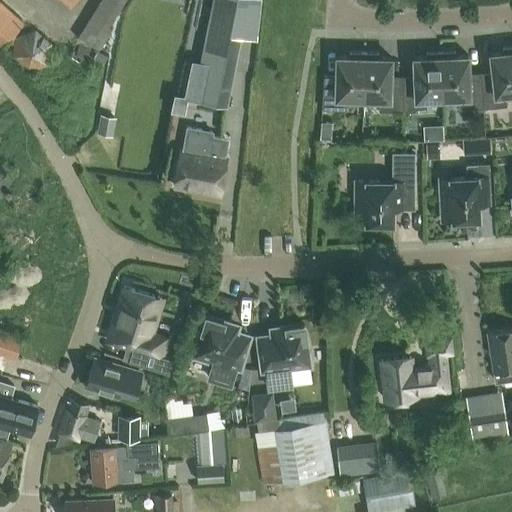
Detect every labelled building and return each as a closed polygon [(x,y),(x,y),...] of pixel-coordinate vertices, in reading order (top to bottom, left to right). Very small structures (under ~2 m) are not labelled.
[(75,0),(58,0),(70,8),(75,0)] [(107,56),(98,51),(112,30),(109,28),(125,0),(98,0),(68,51),(100,69),(107,56)] [(200,62),(193,99),(225,106),(236,51),(230,44),(231,39),(239,40),(239,36),(255,39),(256,39),(260,0),(212,0),(212,3),(200,62)] [(0,51),(14,36),(23,25),(0,4),(0,51)] [(14,36),(10,58),(27,72),(47,64),(51,43),(35,29),(14,36)] [(492,77),(480,78),(483,108),(506,106),(505,94),(511,93),(511,46),(502,48),(502,52),(490,54),(492,77)] [(483,108),(480,78),(468,79),(468,55),(455,56),(455,51),(440,52),(442,98),(459,97),(459,109),(483,108)] [(362,99),(364,52),(349,52),(349,56),(336,56),(336,80),(323,80),(322,109),(345,110),(346,98),(362,99)] [(378,53),(364,52),(362,99),(379,99),(379,111),(402,112),(402,82),(390,81),(391,58),(378,57),(378,53)] [(414,81),(402,82),(402,112),(426,111),(425,99),(442,98),(440,52),(426,52),(426,57),(413,57),(414,81)] [(110,135),(116,115),(103,112),(98,132),(110,135)] [(186,128),(182,151),(180,151),(174,187),(218,195),(225,159),(220,158),(223,140),(210,137),(211,133),(186,128)] [(478,139),(463,140),(464,154),(479,153),(478,139)] [(425,144),(426,158),(434,158),(439,152),(439,144),(425,144)] [(404,210),(404,206),(414,206),(414,153),(392,153),(392,181),(355,180),(355,222),(367,222),(367,227),(380,227),(380,222),(393,222),(393,209),(404,210)] [(467,177),(449,178),(439,178),(441,220),(453,219),(453,224),(467,223),(467,219),(479,218),(479,205),(491,204),(488,164),(466,165),(467,177)] [(0,198),(14,178),(0,168),(0,198)] [(109,333),(107,341),(121,345),(132,349),(128,362),(168,374),(172,360),(163,357),(169,339),(151,334),(156,316),(162,298),(154,296),(124,287),(109,333)] [(237,325),(230,323),(206,316),(193,356),(213,362),(208,378),(230,385),(236,366),(239,367),(248,336),(235,332),(237,325)] [(271,328),(272,333),(272,335),(258,337),(262,369),(266,369),(268,388),(291,385),(289,368),(309,366),(304,324),(271,328)] [(511,328),(487,332),(495,383),(511,380),(511,328)] [(2,364),(4,355),(14,359),(20,340),(0,333),(0,376),(3,377),(3,376),(6,365),(2,364)] [(424,370),(413,372),(411,357),(381,360),(385,400),(419,397),(419,392),(443,389),(442,380),(447,380),(445,354),(451,353),(450,339),(426,341),(427,355),(430,355),(431,366),(423,366),(424,370)] [(85,386),(117,396),(120,387),(135,392),(141,372),(93,358),(85,386)] [(0,439),(6,441),(10,427),(29,433),(37,405),(11,398),(14,384),(0,380),(0,439)] [(497,389),(467,391),(468,407),(498,406),(497,389)] [(252,395),(256,419),(274,417),(271,393),(252,395)] [(67,409),(58,433),(77,440),(79,436),(93,442),(100,421),(86,416),(67,409)] [(505,412),(469,417),(472,438),(508,432),(505,412)] [(168,435),(208,429),(205,413),(165,418),(168,435)] [(118,415),(118,439),(139,440),(139,416),(118,415)] [(255,447),(261,485),(333,474),(325,420),(273,429),(275,443),(255,447)] [(209,430),(211,464),(196,465),(197,482),(224,480),(222,464),(226,464),(223,428),(209,430)] [(0,439),(0,478),(0,479),(11,442),(6,441),(0,439)] [(114,448),(91,450),(93,483),(116,482),(133,480),(132,468),(128,469),(127,457),(158,454),(157,441),(126,443),(126,446),(114,448)] [(336,446),(340,475),(380,471),(377,442),(336,446)] [(405,511),(405,507),(415,505),(408,469),(361,477),(333,483),(335,496),(363,491),(367,511),(362,511),(405,511)] [(153,508),(157,508),(156,511),(175,511),(175,502),(172,502),(171,494),(153,495),(153,508)] [(65,511),(113,511),(113,498),(101,498),(65,500),(65,511)]
